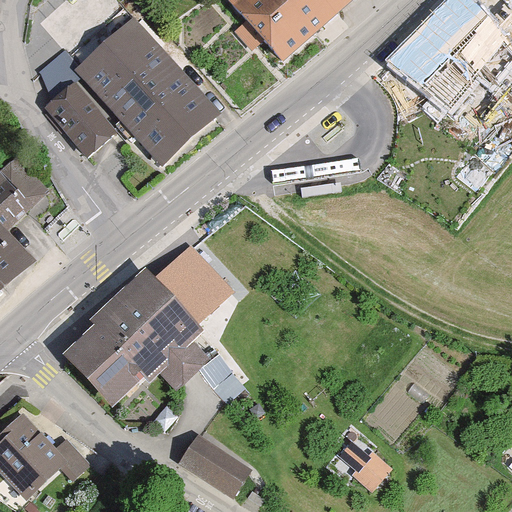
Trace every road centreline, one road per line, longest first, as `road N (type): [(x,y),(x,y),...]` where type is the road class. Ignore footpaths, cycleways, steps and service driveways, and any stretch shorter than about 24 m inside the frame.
road 1 (secondary): [(125,240),(413,0)]
road 2 (track): [(250,177),(283,219),(360,280),(428,322),(511,348)]
road 3 (residential): [(25,357),(96,437),(220,511)]
road 4 (residential): [(125,240),(20,98)]
road 5 (secondary): [(8,339),(125,240)]
